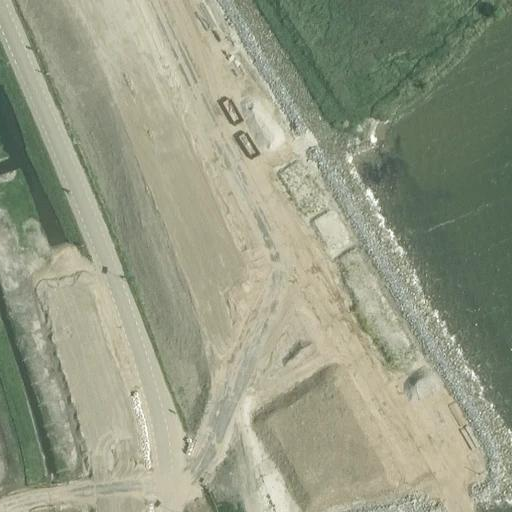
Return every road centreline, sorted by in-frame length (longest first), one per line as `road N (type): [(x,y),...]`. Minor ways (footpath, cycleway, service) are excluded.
road 1 (tertiary): [(0,5),(145,372)]
road 2 (track): [(201,511),(171,420),(145,372)]
road 3 (tertiary): [(166,511),(159,424),(145,372)]
